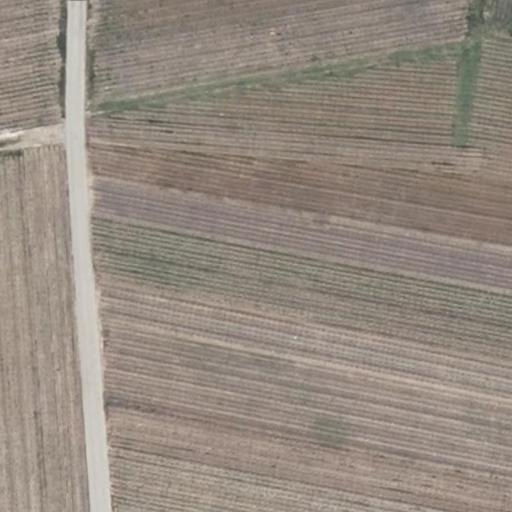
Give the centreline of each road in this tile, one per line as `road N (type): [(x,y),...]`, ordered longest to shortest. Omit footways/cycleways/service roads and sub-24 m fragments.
road 1 (track): [(101,511),(72,131),(0,146)]
road 2 (track): [(72,131),(77,0)]
